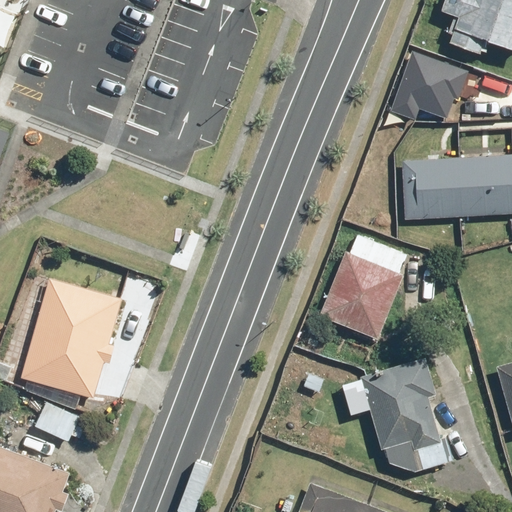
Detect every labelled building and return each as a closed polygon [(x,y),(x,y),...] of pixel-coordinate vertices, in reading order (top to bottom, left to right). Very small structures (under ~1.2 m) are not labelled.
[(0,164),(12,136),(0,130),(0,164)] [(511,153),(404,163),(409,219),(511,209),(511,153)] [(320,313),(380,336),(405,272),(345,249),(320,313)] [(51,279),(26,375),(99,394),(124,298),(51,279)] [(434,412),(429,396),(439,393),(427,356),(360,377),(371,414),(373,413),(383,448),(393,445),(399,470),(455,456),(443,409),(434,412)] [(511,362),(499,366),(511,406),(511,362)] [(22,406),(8,432),(55,457),(69,432),(22,406)] [(0,447),(0,511),(53,511),(69,473),(0,447)] [(397,511),(309,480),(297,511),(397,511)]
